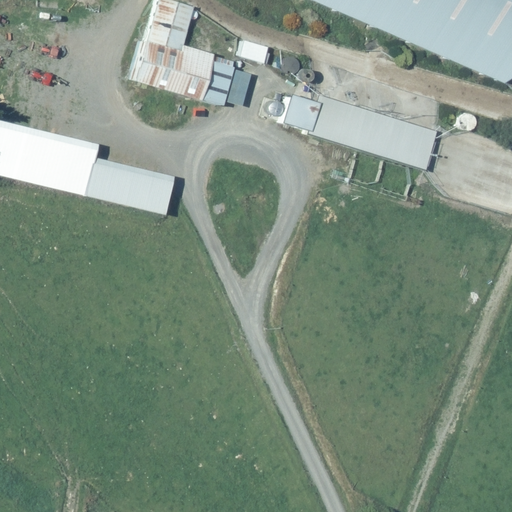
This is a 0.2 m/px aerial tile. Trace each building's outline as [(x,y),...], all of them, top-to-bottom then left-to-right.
[(192,5),(175,0),(151,0),(126,80),(193,102),(194,98),(217,106),(219,97),(238,103),(247,73),(228,67),(231,58),(180,42),(192,5)] [(511,69),(511,0),(306,0),(504,88),(511,69)] [(239,39),(235,55),(260,61),(263,45),(239,39)] [(435,132),(314,92),(311,100),(288,92),(279,119),(423,167),(435,132)] [(0,174),(158,214),(168,177),(90,157),(93,143),(0,119),(0,174)]
